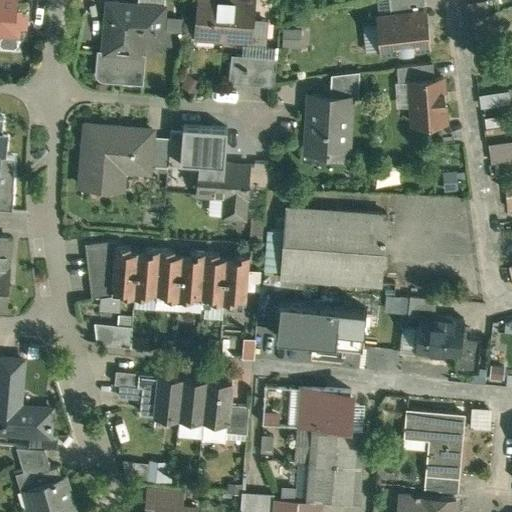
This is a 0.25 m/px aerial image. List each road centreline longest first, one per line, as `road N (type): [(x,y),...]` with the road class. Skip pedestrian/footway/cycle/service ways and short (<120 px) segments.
road 1 (residential): [(458,0),(486,252),(494,284),(511,298)]
road 2 (residential): [(51,92),(46,213),(66,328)]
road 3 (residential): [(261,112),(51,92)]
road 4 (residential): [(66,328),(115,511)]
